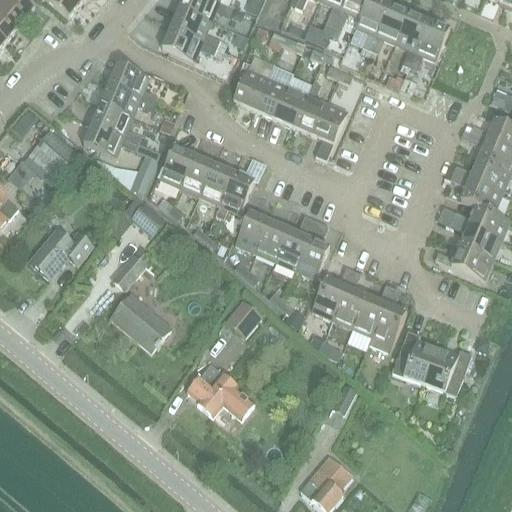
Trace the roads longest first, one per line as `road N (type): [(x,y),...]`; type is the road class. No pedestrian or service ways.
road 1 (residential): [(101,44),(218,95),(205,125),(360,192)]
road 2 (residential): [(403,253),(455,135),(396,109),(360,192)]
road 3 (tertiary): [(216,511),(0,329)]
road 4 (residential): [(0,115),(42,77),(101,44)]
